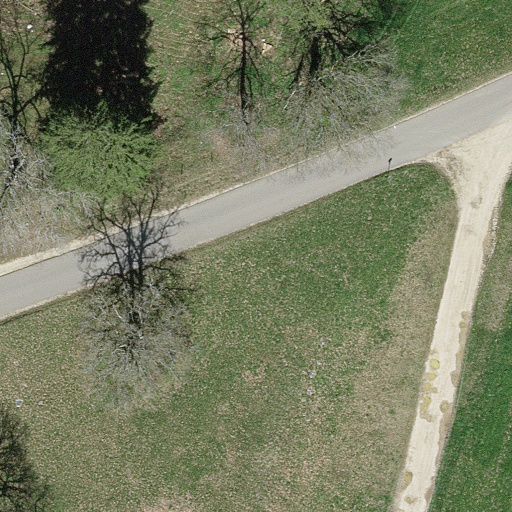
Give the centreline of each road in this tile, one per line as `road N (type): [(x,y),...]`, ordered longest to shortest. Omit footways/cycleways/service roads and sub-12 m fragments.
road 1 (unclassified): [(511,108),(0,283)]
road 2 (track): [(511,165),(453,276),(417,511)]
